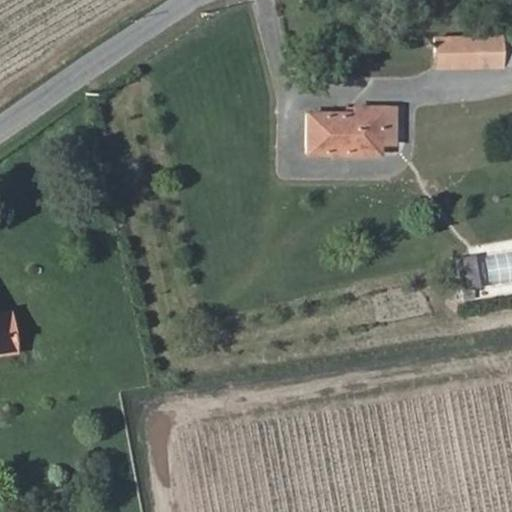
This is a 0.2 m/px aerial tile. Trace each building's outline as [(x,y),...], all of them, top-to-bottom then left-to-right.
[(500,35),(435,37),(436,67),(500,66),(500,35)] [(511,66),(511,35),(500,35),(500,66),(511,66)] [(306,154),(377,153),(377,141),(392,142),(392,108),(351,108),(352,114),(306,115),(306,154)] [(472,258),(456,261),(464,299),(475,297),(473,288),(478,287),(472,258)] [(0,314),(0,354),(16,352),(11,313),(0,314)]
